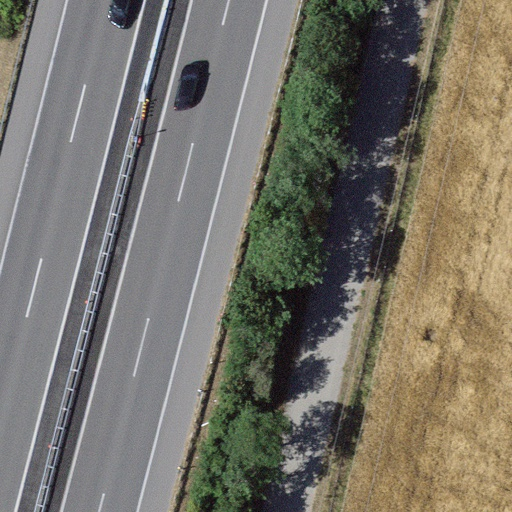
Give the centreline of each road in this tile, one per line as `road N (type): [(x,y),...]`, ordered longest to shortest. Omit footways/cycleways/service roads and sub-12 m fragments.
road 1 (motorway): [(100,511),(230,0)]
road 2 (motorway): [(107,0),(0,429)]
